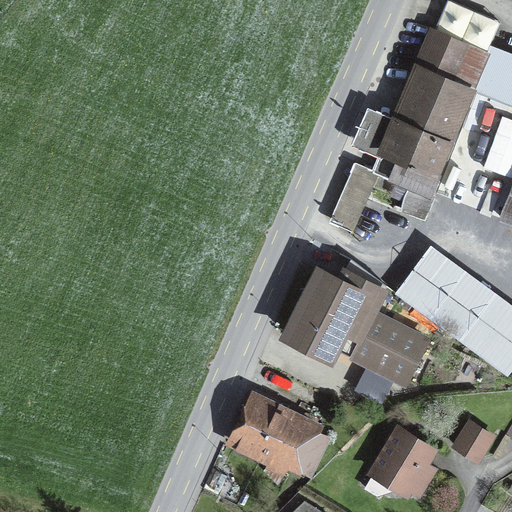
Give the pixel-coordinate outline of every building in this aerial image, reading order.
[(469,89),(489,43),(499,20),(451,0),(447,0),(374,171),(430,195),(439,173),(435,171),(469,89)] [(511,52),(489,43),(469,89),(511,105),(511,184),(500,216),(511,220),(511,52)] [(378,176),(353,165),(328,221),(352,232),(378,176)] [(428,214),(403,268),(418,275),(443,220),(428,214)] [(330,356),(344,328),(360,336),(371,314),(355,306),(362,292),(319,270),(287,335),(330,356)] [(426,339),(372,312),(371,314),(360,336),(350,355),(404,382),(426,339)] [(258,397),(235,443),(269,460),(266,466),(283,474),(287,464),(310,473),(326,439),(317,435),(319,430),(286,414),(287,412),(258,397)] [(469,421),(454,445),(478,459),(493,435),(469,421)] [(400,428),(373,472),(405,491),(409,485),(420,491),(434,468),(423,462),(432,448),(400,428)] [(323,511),(304,500),(291,511),(323,511)]
